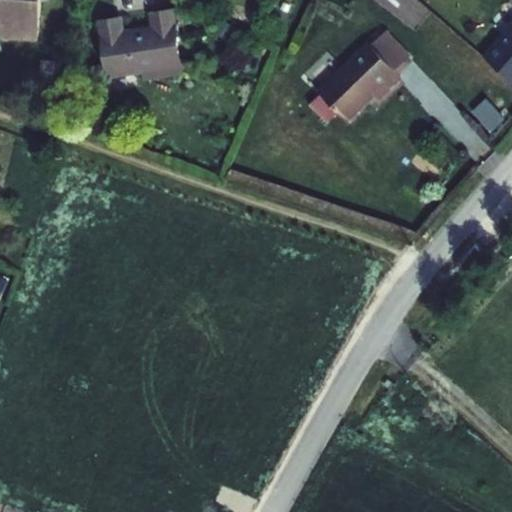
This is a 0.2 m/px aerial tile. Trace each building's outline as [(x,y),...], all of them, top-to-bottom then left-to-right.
[(0,0),(0,48),(42,50),(44,0),(0,0)] [(117,39),(114,28),(98,30),(107,81),(142,74),(145,87),(181,80),(170,17),(151,21),(153,33),(117,39)] [(511,25),(479,65),(511,92),(511,25)] [(384,41),(369,52),(316,99),(343,128),(371,104),(375,108),(400,84),(395,79),(407,67),(384,41)] [(488,96),(476,109),(494,127),(507,115),(488,96)]
